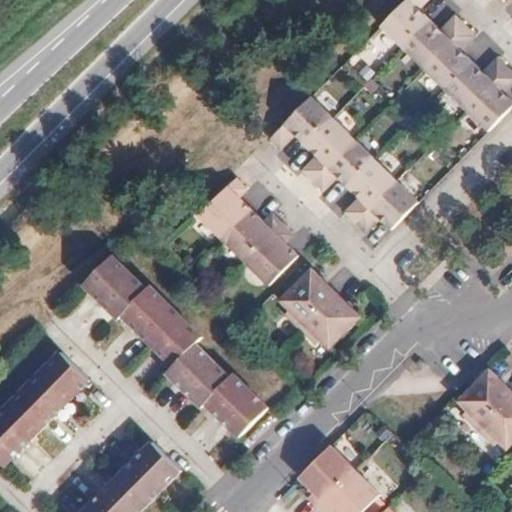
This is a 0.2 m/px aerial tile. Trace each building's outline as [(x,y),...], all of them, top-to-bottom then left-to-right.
[(426,0),(405,0),(378,27),(401,48),(427,21),(416,10),(426,0)] [(438,32),(427,21),(401,48),(423,69),(461,29),(452,18),(438,32)] [(444,90),(470,63),(460,53),(473,39),(461,29),(423,69),(444,90)] [(444,90),(465,110),(504,69),(495,60),(481,74),(470,63),(444,90)] [(465,110),(488,133),(511,106),(511,103),(504,96),(511,87),(511,75),(504,69),(465,110)] [(332,121),(310,100),(270,142),(280,151),(294,137),(306,148),(332,121)] [(353,141),(332,121),(306,148),(317,158),(302,173),(312,183),(353,141)] [(348,189),(374,162),(353,141),(312,183),(323,193),(337,179),(348,189)] [(345,215),(355,225),(395,183),(374,162),(348,189),(359,200),(345,215)] [(221,243),(251,213),(236,199),(245,191),(233,179),(196,218),(221,243)] [(381,222),(392,232),(417,205),(395,183),(355,225),(367,237),(381,222)] [(263,224),(251,213),(221,243),(245,264),(282,226),(271,216),(263,224)] [(282,226),(245,264),(269,287),(297,257),(284,244),(293,236),(282,226)] [(112,258),(83,286),(117,320),(120,317),(171,369),(165,374),(199,409),(203,406),(236,440),(265,411),(232,377),(228,380),(194,346),(201,339),(149,288),(146,291),(112,258)] [(301,330),(336,294),(310,270),(279,302),(289,311),(285,315),(301,330)] [(336,294),(301,330),(317,345),(320,341),(329,349),(360,317),(336,294)] [(62,353),(0,415),(0,462),(7,469),(92,384),(62,353)] [(466,416),(482,431),(511,400),(511,390),(491,370),(480,381),(461,401),(471,411),(466,416)] [(511,400),(482,431),(497,446),(502,442),(511,450),(511,449),(511,400)] [(150,442),(111,480),(80,511),(139,511),(180,472),(150,442)] [(304,502),(314,511),(315,511),(354,473),(329,448),(297,480),(311,494),(304,502)] [(354,473),(315,511),(363,511),(379,497),(354,473)]
